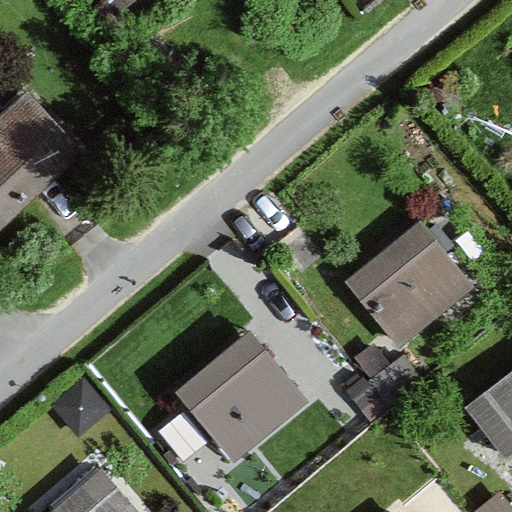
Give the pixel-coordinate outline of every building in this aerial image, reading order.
[(0,231),(80,156),(10,83),(0,92),(0,231)] [(386,352),(465,289),(413,224),(334,287),(386,352)] [(232,471),(306,408),(249,342),(175,404),(232,471)] [(511,448),(511,368),(452,414),(491,465),(511,448)] [(401,494),(415,511),(474,511),(435,465),(401,494)] [(126,511),(93,473),(46,511),(126,511)]
